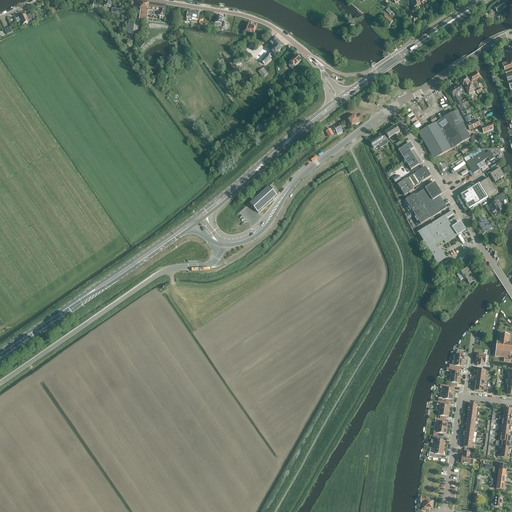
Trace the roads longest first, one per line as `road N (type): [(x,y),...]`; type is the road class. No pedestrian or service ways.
road 1 (unclassified): [(511,293),(392,107)]
road 2 (unclassified): [(0,383),(158,274)]
road 3 (unclassified): [(158,0),(259,20),(305,53)]
road 4 (primary): [(343,96),(462,13)]
road 5 (tertiary): [(392,107),(511,34)]
road 6 (primary): [(86,297),(194,220)]
road 7 (primary): [(194,220),(86,297)]
